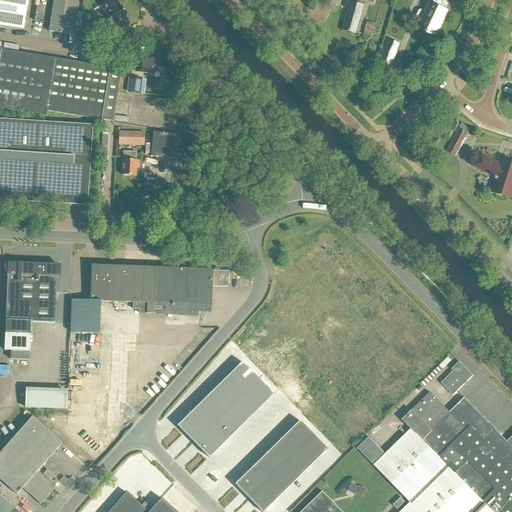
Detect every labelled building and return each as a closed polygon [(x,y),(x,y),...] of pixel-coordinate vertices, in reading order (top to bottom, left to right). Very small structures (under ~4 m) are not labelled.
[(0,0),(0,25),(13,28),(14,24),(24,26),(28,0),(0,0)] [(53,0),(49,32),(72,36),(78,0),(53,0)] [(116,0),(103,0),(101,2),(103,5),(101,6),(114,25),(127,16),(116,0)] [(423,21),(419,30),(435,37),(447,12),(445,11),(448,4),(446,3),(447,0),(432,0),(434,1),(432,5),(429,3),(427,4),(424,11),(422,10),(419,11),(417,16),(418,18),(423,21)] [(349,9),(343,30),(357,34),(365,6),(347,1),(345,8),(349,9)] [(373,35),(377,23),(369,21),(366,33),(373,35)] [(78,41),(97,44),(98,38),(80,34),(78,41)] [(378,62),(392,68),(401,45),(388,39),(378,62)] [(121,69),(0,49),(0,108),(46,116),(47,111),(113,122),(121,69)] [(152,74),(152,68),(165,69),(166,52),(153,51),(153,57),(138,56),(137,73),(152,74)] [(126,93),(140,94),(142,79),(128,78),(126,93)] [(0,200),(87,206),(92,126),(0,120),(0,200)] [(460,127),(449,150),(458,155),(470,132),(460,127)] [(144,133),(119,132),(119,145),(143,146),(144,133)] [(191,162),(193,137),(153,133),(150,157),(191,162)] [(234,142),(224,151),(231,158),(240,148),(234,142)] [(123,152),(122,176),(136,176),(136,169),(139,169),(139,161),(136,161),(136,153),(123,152)] [(482,155),(475,167),(496,178),(496,180),(497,180),(493,193),(511,198),(511,164),(508,163),(507,164),(501,161),(500,165),(482,155)] [(186,212),(172,211),(172,219),(186,219),(186,212)] [(29,266),(7,266),(5,350),(31,351),(31,324),(56,325),(57,265),(29,265),(29,266)] [(133,303),(134,268),(92,267),(91,302),(133,303)] [(134,268),(133,303),(133,310),(139,310),(139,314),(172,315),(172,311),(210,312),(211,287),(228,288),(228,272),(212,271),(134,268)] [(31,351),(5,350),(5,351),(12,351),(12,360),(30,360),(31,351)] [(473,376),(459,362),(452,370),(454,372),(441,384),(453,396),(473,376)] [(243,363),(178,426),(209,458),(274,395),(243,363)] [(26,391),(25,408),(66,410),(67,392),(26,391)] [(411,504),(401,511),(511,511),(511,438),(508,443),(495,430),(496,430),(489,423),(488,423),(464,399),(450,413),(431,393),(403,421),(412,430),(386,455),(369,438),(358,449),(411,504)] [(32,417),(0,452),(0,480),(16,495),(22,489),(40,505),(51,493),(45,487),(47,484),(35,473),(62,443),(32,417)] [(301,421),(236,484),(262,511),(264,511),(329,451),(301,421)] [(43,475),(50,481),(54,476),(47,470),(43,475)] [(342,511),(323,492),(302,511),(342,511)] [(175,511),(161,499),(151,509),(144,503),(141,507),(126,493),(108,511),(175,511)] [(0,511),(18,511),(0,495),(0,511)] [(405,502),(401,498),(393,505),(397,510),(405,502)]
